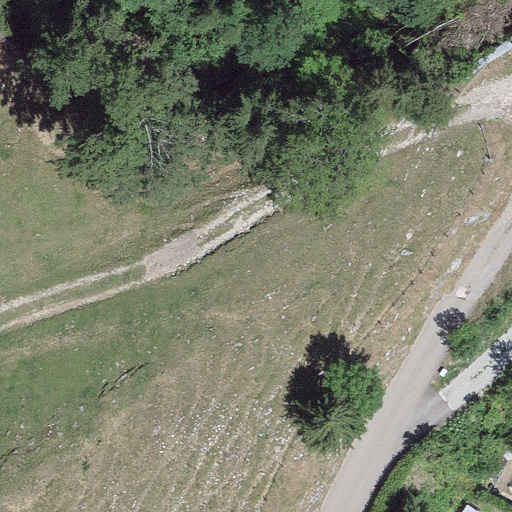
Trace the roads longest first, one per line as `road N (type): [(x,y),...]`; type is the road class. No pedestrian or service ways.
road 1 (track): [(511,91),(462,102),(214,234),(0,321)]
road 2 (residential): [(345,511),(391,410),(463,315)]
